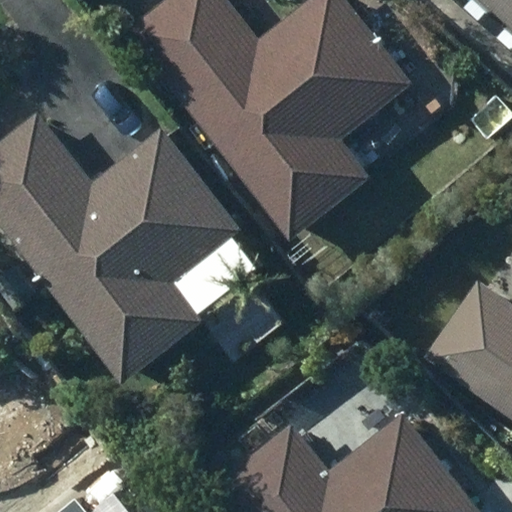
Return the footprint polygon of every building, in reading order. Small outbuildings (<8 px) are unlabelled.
[(174,0),(136,31),(305,244),(385,180),(355,142),(425,86),(355,0),(321,0),(268,42),(234,0),(174,0)] [(511,0),(488,0),(511,20),(511,0)] [(45,115),(0,152),(0,212),(141,385),(218,321),(188,285),(254,231),(172,131),(104,186),(45,115)] [(511,306),(485,288),(440,352),(511,403),(511,306)] [(235,364),(286,321),(258,289),(208,332),(235,364)] [(0,382),(0,478),(66,449),(49,411),(41,415),(22,373),(0,382)] [(488,511),(409,412),(338,467),(304,424),(223,487),(243,511),(488,511)]
